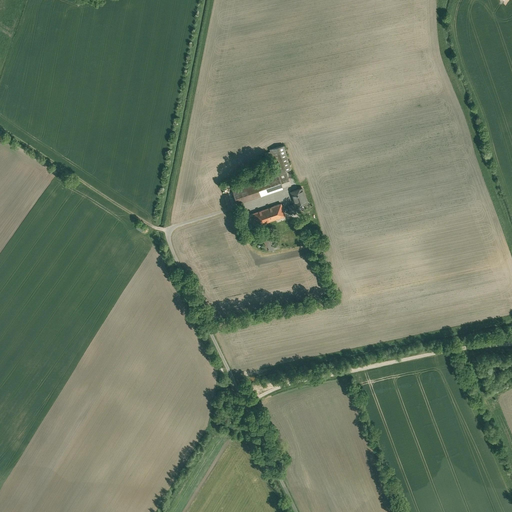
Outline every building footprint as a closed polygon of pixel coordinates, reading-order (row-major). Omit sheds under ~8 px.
[(291,171),(283,145),(270,150),(272,158),(277,173),(278,175),(291,171)] [(231,188),(236,204),(282,189),(278,175),(277,173),(235,187),(231,188)] [(300,189),(289,192),(293,204),(287,206),(289,215),(306,209),(308,206),(302,190),(300,189)] [(285,217),(281,204),(253,213),(257,226),(285,217)] [(138,225),(135,229),(141,233),(144,229),(138,225)] [(275,236),(265,239),(268,251),(279,248),(275,236)]
